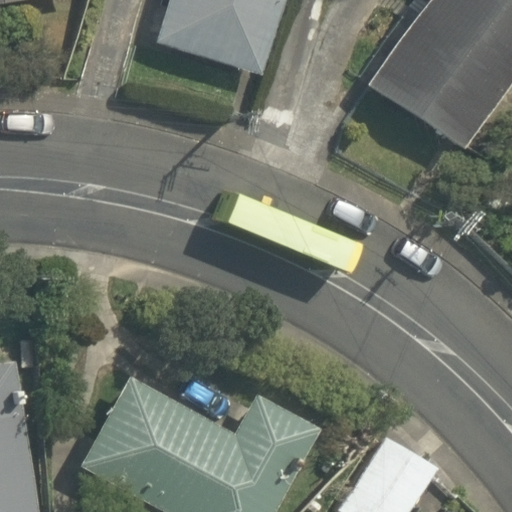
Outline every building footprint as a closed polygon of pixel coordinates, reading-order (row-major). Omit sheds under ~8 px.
[(0,0),(0,8),(50,0),(0,0)] [(164,0),(150,46),(259,80),(283,0),(164,0)] [(443,150),(511,43),(511,0),(403,0),(348,84),(443,150)] [(511,218),(511,187),(502,215),(511,218)] [(0,511),(31,511),(10,365),(0,366),(0,511)] [(229,437),(127,381),(75,470),(152,511),(271,511),(316,432),(252,399),(229,437)] [(407,511),(433,472),(382,440),(334,511),(407,511)]
